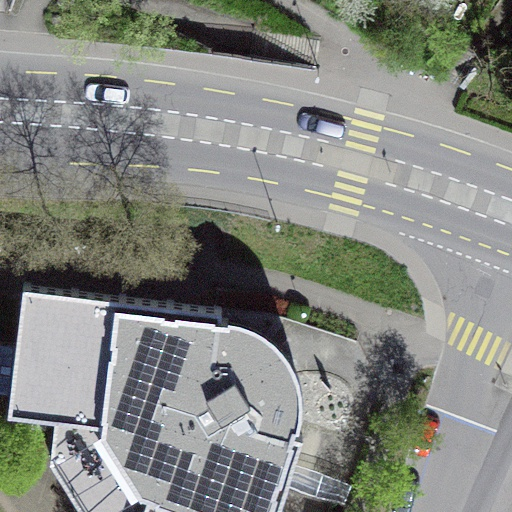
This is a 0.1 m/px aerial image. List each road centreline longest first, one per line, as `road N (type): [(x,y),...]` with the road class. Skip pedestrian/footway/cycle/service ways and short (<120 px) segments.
road 1 (primary): [(0,110),(175,124),(263,141),(511,217)]
road 2 (unclassified): [(446,511),(511,363)]
